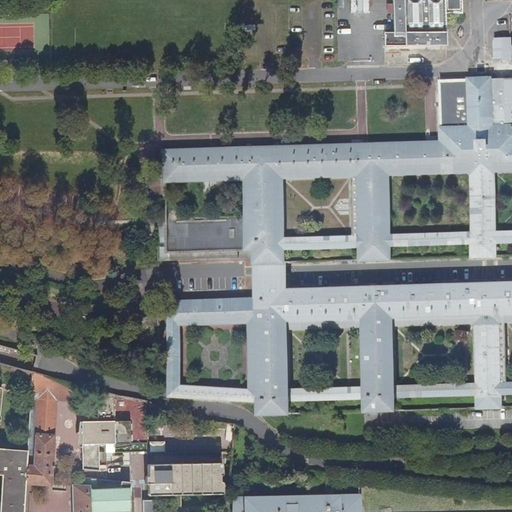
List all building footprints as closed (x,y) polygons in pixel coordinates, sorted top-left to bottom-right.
[(461,13),(459,0),(391,0),(392,34),(383,34),(384,46),(404,46),(445,47),(445,14),(461,13)] [(509,60),(508,39),(494,39),(494,59),(509,60)] [(249,302),(169,304),(171,362),(170,380),(169,389),(169,399),(206,402),(258,405),(258,418),(289,417),(288,402),(365,399),(365,414),(394,413),(394,398),(477,396),(478,410),(499,409),(498,395),(511,394),(511,79),(440,81),(441,144),(303,149),(165,153),(166,177),(166,181),(245,179),(246,218),(167,220),(168,254),(247,251),(247,271),(249,302)] [(87,402),(87,389),(83,388),(33,374),(32,398),(38,399),(57,400),(87,402)] [(98,423),(86,423),(82,423),(83,471),(93,471),(99,471),(100,470),(100,461),(107,461),(107,463),(113,464),(113,453),(148,452),(147,402),(124,398),(118,397),(98,391),(98,423)] [(38,399),(32,398),(29,450),(28,464),(34,465),(38,399)] [(51,486),(57,400),(38,399),(34,465),(28,464),(26,484),(51,486)] [(232,454),(235,426),(172,416),(159,409),(150,403),(147,402),(148,452),(148,455),(153,455),(153,463),(223,469),(222,465),(221,464),(221,454),(232,454)] [(24,511),(25,498),(26,484),(28,464),(29,450),(0,448),(0,475),(4,476),(0,511),(24,511)] [(223,474),(223,469),(153,463),(153,465),(149,466),(148,477),(146,479),(146,486),(148,486),(149,487),(149,497),(150,498),(171,497),(180,497),(221,496),(223,495),(223,485),(221,484),(220,477),(222,477),(223,474)] [(131,511),(131,483),(127,483),(123,483),(122,490),(99,491),(97,481),(84,479),(83,487),(73,486),(73,511),(131,511)] [(180,511),(180,497),(171,497),(171,511),(180,511)] [(232,511),(356,511),(356,498),(335,498),(233,501),(232,511)] [(157,511),(157,502),(144,501),(144,511),(157,511)]
